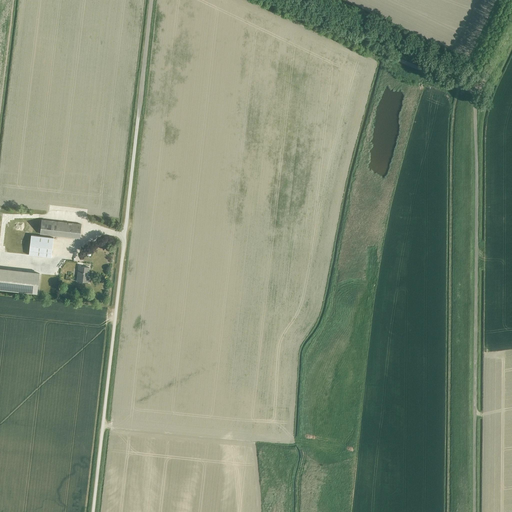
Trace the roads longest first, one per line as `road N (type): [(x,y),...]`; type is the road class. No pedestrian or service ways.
road 1 (unclassified): [(92,511),(143,72)]
road 2 (track): [(476,90),(457,98),(452,122),(450,511)]
road 3 (track): [(474,511),(476,90)]
road 4 (track): [(272,0),(476,90)]
